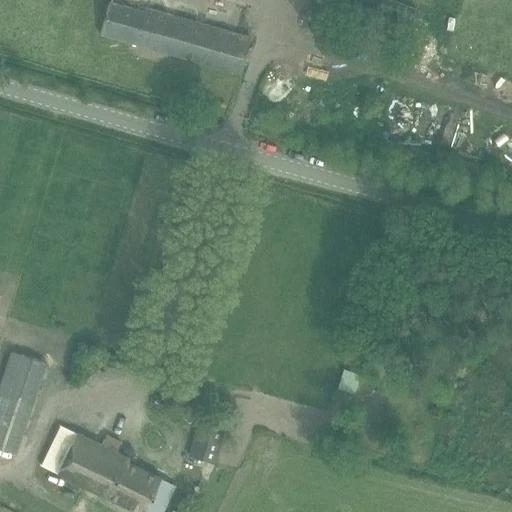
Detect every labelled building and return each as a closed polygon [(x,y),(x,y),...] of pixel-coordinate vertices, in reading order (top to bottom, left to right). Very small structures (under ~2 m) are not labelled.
[(142,9),(141,14),(108,4),(100,34),(240,74),(250,39),(142,9)] [(482,151),(484,131),(472,130),(471,150),(482,151)] [(11,352),(0,385),(0,449),(15,455),(46,364),(11,352)] [(198,425),(189,456),(213,463),(223,432),(198,425)] [(78,435),(59,475),(136,511),(143,511),(160,479),(127,463),(129,459),(115,453),(120,443),(106,436),(101,446),(78,435)]
